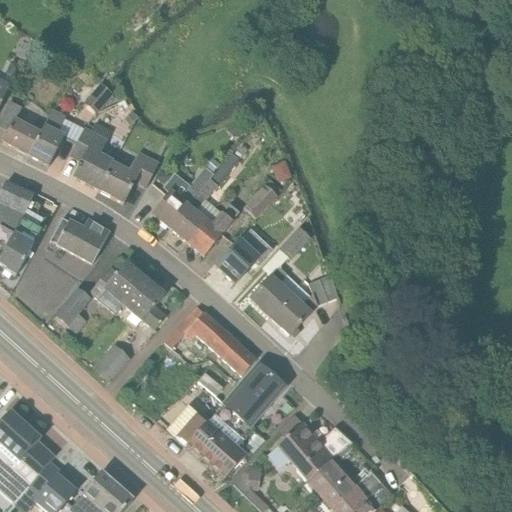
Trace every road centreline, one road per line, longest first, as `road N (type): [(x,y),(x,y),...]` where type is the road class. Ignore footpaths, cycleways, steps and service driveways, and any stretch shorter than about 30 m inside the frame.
road 1 (residential): [(391,463),(95,206),(0,160)]
road 2 (track): [(511,59),(457,93),(419,169),(407,229),(422,338)]
road 3 (primary): [(197,511),(0,333)]
